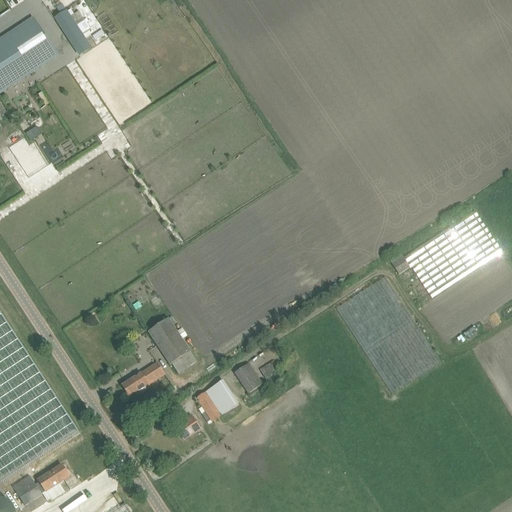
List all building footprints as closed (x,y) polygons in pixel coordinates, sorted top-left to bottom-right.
[(81,56),(94,48),(69,9),(56,18),(81,56)] [(0,91),(31,71),(57,54),(35,21),(22,29),(0,43),(0,91)] [(40,127),(27,133),(30,140),(43,134),(40,127)] [(492,245),(497,244),(485,225),(485,226),(477,212),(417,248),(428,247),(429,255),(435,254),(436,258),(441,255),(451,253),(449,245),(452,243),(451,238),(461,236),(466,233),(470,240),(474,237),(476,241),(483,236),(485,240),(491,236),(492,245)] [(399,275),(411,269),(403,253),(390,259),(399,275)] [(354,323),(380,374),(380,344),(385,344),(394,339),(394,338),(397,337),(403,334),(403,331),(408,328),(411,333),(416,330),(414,326),(414,327),(388,276),(380,281),(380,327),(379,327),(375,328),(375,327),(365,327),(362,329),(358,329),(358,323),(354,323)] [(0,511),(0,484),(79,435),(0,313),(0,511),(131,511),(127,506),(118,511),(0,511)] [(173,365),(191,353),(182,340),(177,332),(169,319),(149,332),(171,366),(173,365)] [(182,329),(177,332),(182,340),(187,337),(188,336),(183,329),(182,329)] [(274,361),(260,370),(270,385),(283,376),(274,361)] [(136,403),(139,401),(140,401),(140,398),(138,395),(145,390),(150,387),(149,385),(165,374),(158,364),(123,387),(130,397),(134,402),(136,403)] [(235,374),(249,395),(263,385),(249,364),(235,374)] [(203,407),(199,410),(209,425),(213,422),(221,417),(206,393),(197,399),(203,407)] [(186,420),(188,423),(177,430),(184,441),(201,430),(192,416),(186,420)] [(13,487),(17,492),(26,506),(42,495),(46,492),(47,493),(70,477),(63,466),(46,477),(49,480),(38,487),(31,476),(13,487)]
